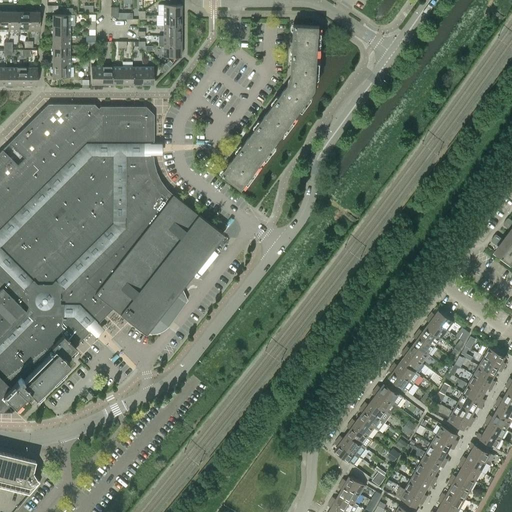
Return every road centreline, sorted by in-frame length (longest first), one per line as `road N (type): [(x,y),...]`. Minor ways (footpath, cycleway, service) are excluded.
road 1 (tertiary): [(59,434),(173,379),(280,244)]
road 2 (residential): [(299,511),(316,439),(436,280)]
road 3 (tertiary): [(280,244),(308,204),(324,145),(392,53)]
road 4 (residential): [(260,2),(312,2),(392,53)]
